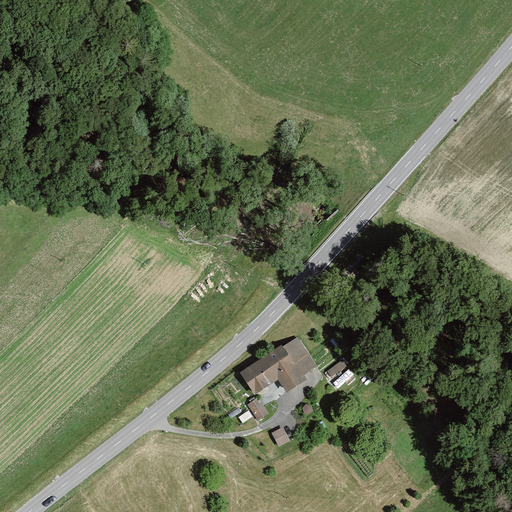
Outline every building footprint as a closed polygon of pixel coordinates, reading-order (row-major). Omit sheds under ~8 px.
[(300,338),(239,374),(254,398),(280,381),(288,394),(307,382),(305,378),(319,370),(300,338)] [(326,371),(330,378),(346,367),(342,360),(326,371)] [(339,388),(353,374),(347,368),(333,383),(339,388)] [(259,400),(248,408),(258,423),(269,415),(259,400)] [(285,429),(273,434),(280,449),(292,444),(285,429)]
